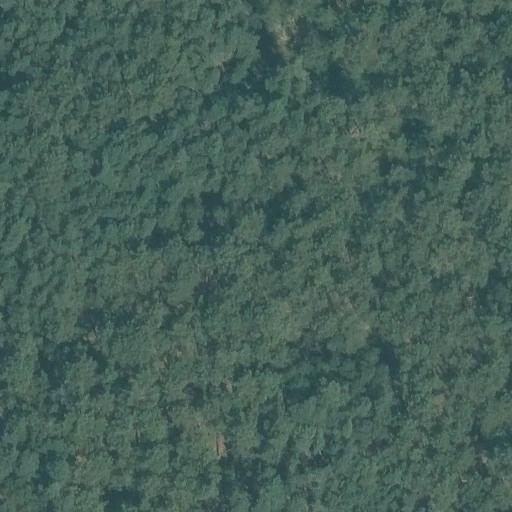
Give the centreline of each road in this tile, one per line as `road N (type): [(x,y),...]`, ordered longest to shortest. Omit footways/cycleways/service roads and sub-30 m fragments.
road 1 (track): [(434,511),(249,228),(252,199),(283,135),(252,99),(216,84),(218,51),(174,0)]
road 2 (track): [(216,84),(0,210)]
